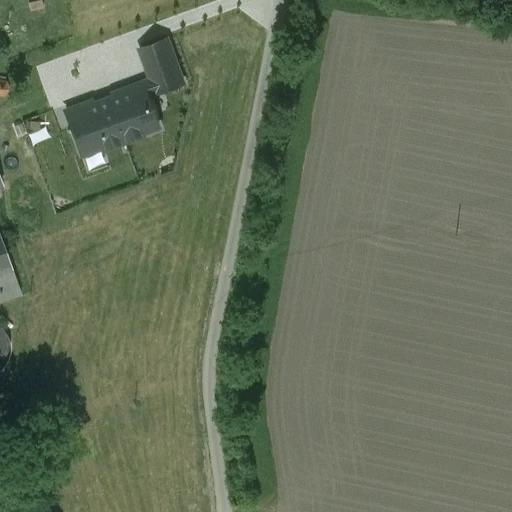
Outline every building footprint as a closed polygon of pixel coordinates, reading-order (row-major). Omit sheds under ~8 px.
[(152,79),(157,93),(183,83),(167,40),(141,49),(152,79)] [(85,104),(66,111),(82,154),(103,147),(104,150),(141,136),(140,133),(159,126),(147,96),(157,93),(152,79),(125,89),(126,93),(87,107),(85,104)] [(5,82),(0,81),(0,94),(3,96),(8,89),(5,82)] [(0,272),(11,268),(0,237),(0,272)] [(11,268),(0,272),(0,300),(20,293),(11,268)] [(0,376),(1,376),(4,373),(7,370),(9,367),(11,363),(12,360),(13,356),(13,352),(13,349),(12,346),(12,344),(10,340),(8,337),(6,333),(4,332),(1,329),(0,328),(0,376)]
